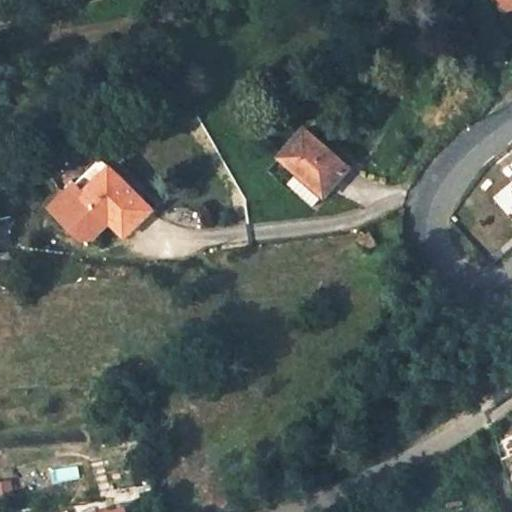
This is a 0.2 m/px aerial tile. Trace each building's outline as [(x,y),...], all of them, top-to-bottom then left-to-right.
[(511,0),(500,0),(506,11),(511,8),(511,0)] [(316,204),(350,167),(308,129),(283,157),(297,172),(289,181),(316,204)] [(111,222),(125,237),(152,210),(114,168),(85,193),(77,184),(53,208),(82,239),(94,238),(111,222)] [(511,186),(496,200),(511,220),(511,186)] [(58,484),(81,478),(77,465),(54,471),(58,484)] [(0,482),(0,496),(14,495),(12,481),(0,482)]
